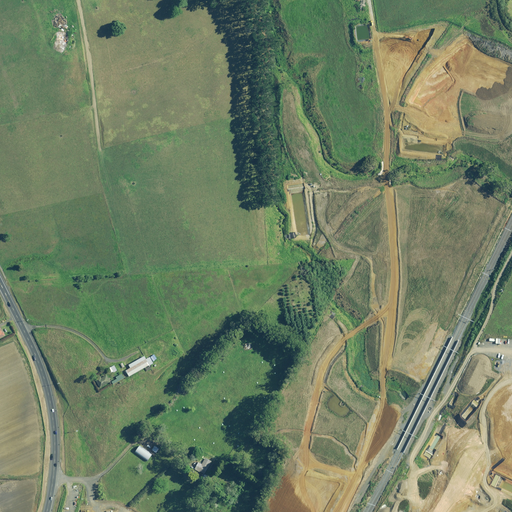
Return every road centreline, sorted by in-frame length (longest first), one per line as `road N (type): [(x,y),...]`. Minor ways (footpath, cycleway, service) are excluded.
road 1 (tertiary): [(69,441),(179,449),(305,481)]
road 2 (tertiary): [(302,492),(172,456),(68,460)]
road 3 (trunk): [(54,431),(35,353),(0,281)]
road 4 (track): [(369,0),(388,112),(387,158)]
road 5 (track): [(82,0),(101,143)]
